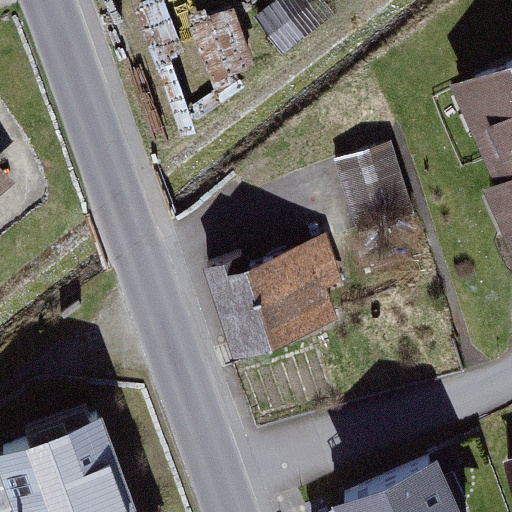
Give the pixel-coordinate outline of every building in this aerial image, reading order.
[(511,44),(449,75),(490,161),(477,167),(511,241),(511,44)] [(335,142),(355,215),(416,198),(396,125),(335,142)] [(0,180),(13,170),(0,154),(0,180)] [(317,230),(206,261),(234,352),(344,319),(317,230)] [(138,511),(96,390),(0,423),(0,511),(138,511)] [(464,511),(433,436),(321,484),(330,505),(312,511),(464,511)] [(511,448),(501,452),(511,483),(511,448)]
